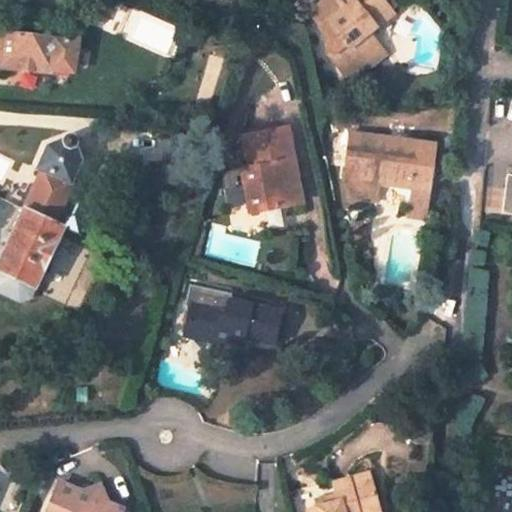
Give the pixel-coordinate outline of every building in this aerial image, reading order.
[(101,24),(109,4),(98,0),(97,0),(94,10),(89,11),(85,10),(82,17),(101,24)] [(94,10),(97,0),(88,0),(85,10),(89,11),(94,10)] [(355,59),(375,41),(369,33),(391,14),(380,0),(372,0),(351,0),(344,6),(341,2),(339,0),(323,0),(311,16),(321,27),(328,22),(344,42),(329,55),(345,76),(360,64),(355,59)] [(55,70),(74,72),(77,42),(0,33),(0,67),(55,74),(55,70)] [(362,67),(383,49),(375,41),(355,59),(360,64),(362,67)] [(291,161),(286,129),(243,136),(249,170),(243,171),(251,213),(295,204),(290,177),(284,172),(282,163),(291,161)] [(431,146),(349,133),(345,161),(343,182),(353,197),(373,200),(376,183),(410,188),(407,211),(423,213),(431,146)] [(0,272),(33,288),(62,226),(53,222),(79,164),(74,145),(76,140),(64,134),(61,140),(46,147),(36,169),(40,172),(0,257),(0,272)] [(511,175),(506,175),(501,214),(511,215),(511,175)] [(0,294),(17,302),(28,299),(33,288),(0,272),(0,294)] [(212,341),(227,353),(245,337),(273,344),(280,313),(231,302),(233,294),(191,285),(186,307),(192,308),(186,336),(212,342),(212,341)] [(227,353),(241,356),(245,337),(227,353)] [(211,348),(227,353),(212,341),(212,342),(211,348)] [(430,446),(432,425),(415,423),(413,444),(430,446)] [(376,511),(367,477),(332,484),(335,495),(325,497),(327,506),(315,509),(308,511),(376,511)] [(120,511),(121,511),(60,484),(54,497),(50,495),(43,511),(45,511),(120,511)] [(325,497),(313,500),(315,509),(327,506),(325,497)]
